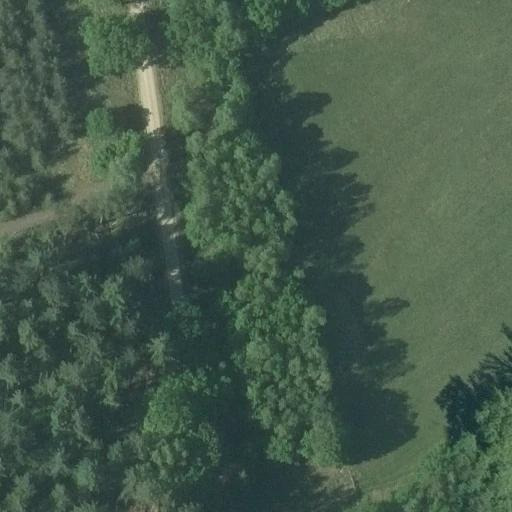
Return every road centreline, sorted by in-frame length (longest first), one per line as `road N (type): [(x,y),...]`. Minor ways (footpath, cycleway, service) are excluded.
road 1 (track): [(129,0),(210,511)]
road 2 (track): [(0,232),(154,182)]
